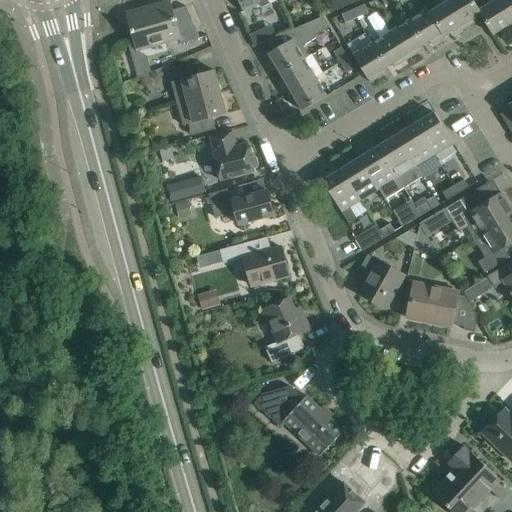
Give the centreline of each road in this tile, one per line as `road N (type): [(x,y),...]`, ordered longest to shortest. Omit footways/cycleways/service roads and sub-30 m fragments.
road 1 (secondary): [(196,511),(57,0)]
road 2 (residential): [(492,363),(485,388),(432,448),(405,455),(322,374),(322,362),(353,324)]
road 3 (residential): [(283,163),(441,73),(471,93)]
road 4 (residential): [(213,0),(283,163)]
road 5 (residential): [(283,163),(353,324)]
road 6 (residential): [(353,324),(388,341),(492,363)]
